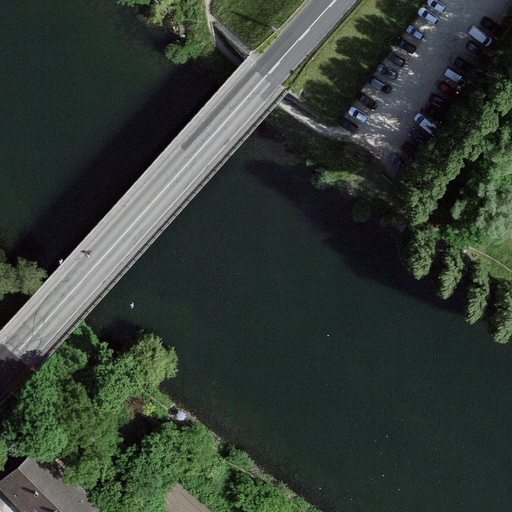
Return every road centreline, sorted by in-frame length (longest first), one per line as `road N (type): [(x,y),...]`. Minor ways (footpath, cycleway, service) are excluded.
road 1 (secondary): [(336,0),(0,372)]
road 2 (track): [(352,150),(226,56),(206,0)]
